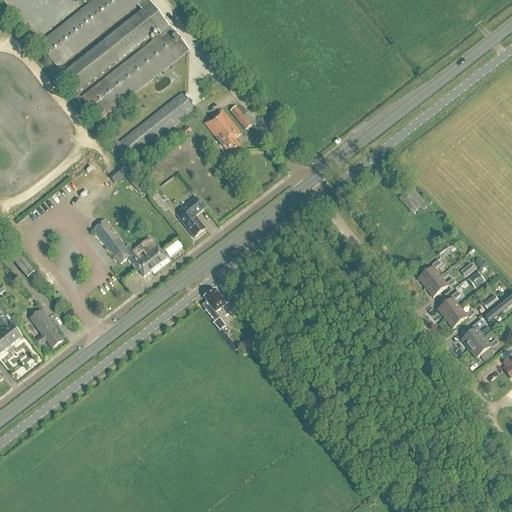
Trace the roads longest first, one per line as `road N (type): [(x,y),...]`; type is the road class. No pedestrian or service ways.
road 1 (unclassified): [(0,445),(319,199)]
road 2 (primary): [(0,422),(307,185)]
road 3 (residential): [(0,405),(299,174)]
road 4 (unclassified): [(484,412),(319,199)]
road 5 (primary): [(307,185),(511,26)]
road 6 (unclassified): [(319,199),(511,49)]
